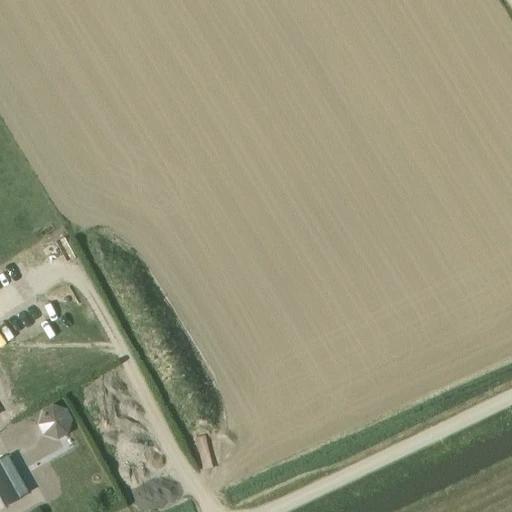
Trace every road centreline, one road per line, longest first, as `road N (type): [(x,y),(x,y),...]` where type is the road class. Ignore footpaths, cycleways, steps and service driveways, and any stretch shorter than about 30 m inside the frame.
road 1 (unknown): [(199,511),(72,273),(56,265),(0,280)]
road 2 (unclassified): [(285,511),(511,405)]
